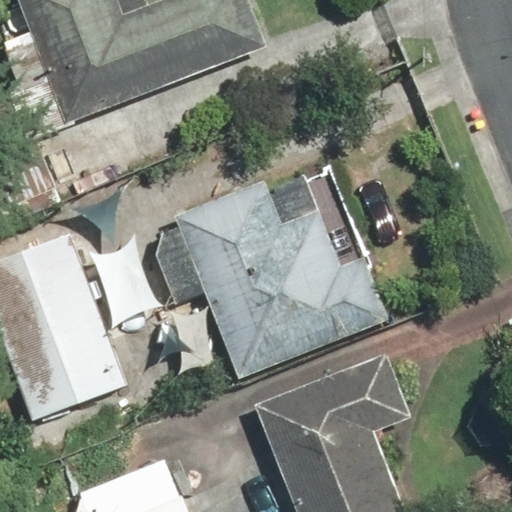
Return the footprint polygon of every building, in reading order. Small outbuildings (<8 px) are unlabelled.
[(28,0),(43,38),(11,50),(46,139),(78,127),(166,93),(279,49),(259,0),(185,0),(137,19),(130,0),(28,0)] [(335,167),(191,224),(157,237),(187,311),(220,298),(254,385),(399,328),(335,167)] [(74,233),(0,258),(0,319),(42,440),(135,408),(74,233)] [(271,413),(298,476),(312,511),(429,511),(397,435),(425,423),(398,359),(271,413)] [(197,511),(176,460),(92,493),(84,511),(197,511)]
